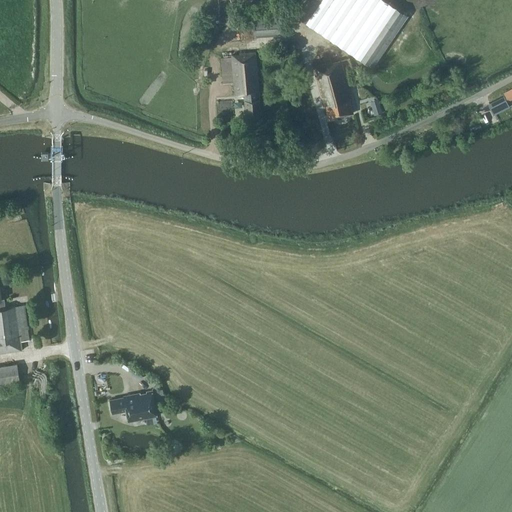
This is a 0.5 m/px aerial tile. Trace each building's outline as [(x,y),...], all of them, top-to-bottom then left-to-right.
[(369,64),(403,13),(382,0),(307,0),(297,15),(369,64)] [(254,36),(275,35),(275,32),(286,31),(284,9),(252,12),(254,36)] [(259,113),(258,99),(255,52),(239,53),(239,54),(231,54),(234,96),(243,96),(244,114),(259,113)] [(323,106),(325,106),(329,119),(352,113),(349,99),(351,99),(346,83),(355,80),(349,57),(331,62),(331,61),(312,66),(323,106)] [(511,90),(503,95),(507,103),(511,99),(511,90)] [(502,109),(497,100),(488,105),(493,114),(502,109)] [(511,112),(510,109),(499,115),(502,120),(511,114),(511,112)] [(495,124),(492,117),(479,122),(482,129),(495,124)] [(0,299),(0,350),(23,347),(22,338),(29,337),(23,303),(1,307),(0,299)] [(17,364),(1,366),(4,385),(19,382),(17,364)] [(124,398),(110,400),(113,414),(127,411),(129,422),(157,417),(152,391),(124,397),(124,398)]
